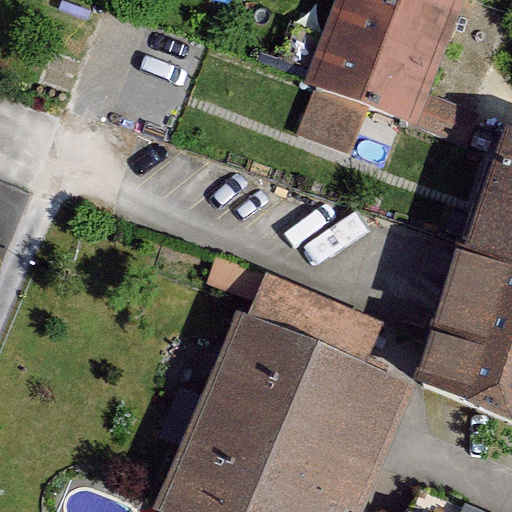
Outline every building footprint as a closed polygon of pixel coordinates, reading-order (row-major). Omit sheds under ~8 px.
[(464,0),(332,0),(299,88),(416,132),(464,0)] [(511,128),(500,124),(455,261),(511,280),(511,128)] [(511,280),(455,261),(410,398),(511,431),(511,280)] [(244,328),(227,321),(183,431),(265,464),(259,479),(343,511),(388,399),(359,387),(383,328),(263,279),(244,328)] [(265,464),(183,431),(150,511),(342,511),(343,511),(259,479),(265,464)]
